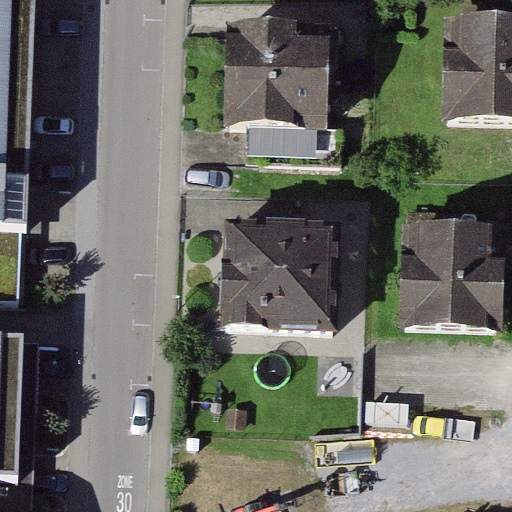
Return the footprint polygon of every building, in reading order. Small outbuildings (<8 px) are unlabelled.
[(29,7),(0,6),(0,233),(29,235),(29,7)] [(511,22),(453,19),(445,128),(511,132),(511,22)] [(331,44),(239,36),(231,134),(323,142),(331,44)] [(345,224),(230,215),(222,332),(336,340),(345,224)] [(511,279),(511,234),(410,228),(403,334),(508,341),(511,279)] [(0,349),(26,350),(26,330),(29,235),(0,233),(0,349)] [(26,350),(0,349),(0,493),(20,495),(26,350)] [(315,431),(318,511),(500,511),(497,423),(315,431)]
